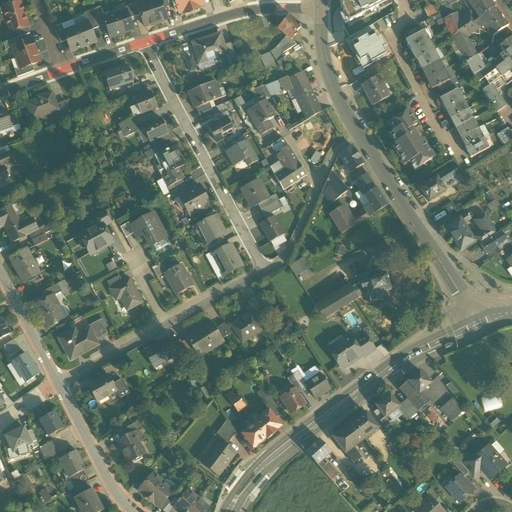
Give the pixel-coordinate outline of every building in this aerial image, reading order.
[(154,0),(148,2),(156,24),(167,20),(163,9),(160,0),(154,0)] [(169,7),(168,5),(166,0),(160,0),(163,9),(169,7)] [(185,14),(192,12),(187,0),(173,0),(174,3),(178,14),(185,12),(185,14)] [(187,0),(192,12),(199,10),(198,7),(204,5),(202,0),(187,0)] [(388,0),(339,0),(342,5),(341,6),(346,15),(349,22),(389,1),(388,0)] [(435,5),(432,0),(422,0),(427,9),(435,5)] [(450,5),(458,0),(451,0),(448,2),(446,0),(444,0),(436,4),(444,22),(455,16),(450,5)] [(471,6),(466,0),(461,0),(467,9),(471,6)] [(495,7),(489,0),(466,0),(471,6),(480,18),(495,7)] [(342,24),(349,37),(353,35),(386,17),(382,9),(391,5),(389,1),(349,22),(346,15),(345,16),(342,24)] [(0,21),(5,20),(25,14),(24,11),(23,11),(21,2),(9,5),(1,8),(0,8),(0,21)] [(145,28),(156,24),(148,2),(138,6),(137,6),(140,15),(145,28)] [(137,4),(131,6),(135,17),(140,15),(137,6),(138,6),(137,4)] [(427,9),(432,18),(440,14),(438,10),(437,9),(435,5),(427,9)] [(129,19),(135,17),(131,6),(124,8),(125,11),(126,11),(129,19)] [(469,11),(477,20),(480,18),(471,6),(467,9),(469,11)] [(495,7),(480,18),(484,25),(493,37),(508,26),(495,7)] [(100,8),(94,10),(100,27),(106,25),(103,19),(104,19),(100,8)] [(91,31),(100,27),(94,10),(83,14),(87,23),(91,31)] [(125,11),(115,15),(122,35),(133,31),(129,19),(126,11),(125,11)] [(444,22),(452,38),(464,29),(476,20),(477,20),(469,11),(457,20),(455,16),(444,22)] [(26,18),(25,14),(5,20),(8,33),(16,30),(28,27),(25,18),(26,18)] [(110,39),(122,35),(115,15),(104,19),(103,19),(106,25),(110,39)] [(286,36),(290,40),(290,39),(296,33),(295,33),(299,28),(299,25),(289,16),(277,29),(286,36)] [(481,27),(484,25),(480,18),(477,20),(476,20),(481,27)] [(476,20),(464,29),(469,36),(481,27),(476,20)] [(87,23),(75,28),(83,47),(87,46),(86,45),(95,41),(91,31),(87,23)] [(16,30),(18,38),(30,34),(28,27),(16,30)] [(80,49),(83,47),(75,28),(64,32),(63,33),(67,41),(71,51),(79,48),(80,49)] [(407,33),(409,38),(420,33),(417,28),(407,33)] [(56,32),(60,43),(67,41),(63,33),(64,32),(63,29),(56,32)] [(452,38),(466,63),(477,56),(466,38),(469,36),(464,29),(452,38)] [(356,41),(351,43),(354,48),(353,48),(360,62),(362,65),(364,69),(390,54),(386,46),(385,46),(380,38),(377,40),(376,39),(377,38),(373,31),(356,41)] [(405,41),(411,51),(429,41),(424,31),(420,33),(409,38),(405,41)] [(193,44),(198,61),(211,58),(211,60),(213,59),(225,55),(226,55),(224,46),(220,34),(208,38),(208,39),(193,44)] [(353,35),(347,39),(353,48),(354,48),(351,43),(356,41),(353,35)] [(276,47),(270,52),(277,62),(284,57),(284,55),(287,50),(296,44),(290,39),(290,40),(286,36),(276,47)] [(505,53),(509,59),(511,57),(511,37),(500,46),(505,53)] [(20,44),(18,38),(3,44),(5,50),(12,48),(12,47),(20,44)] [(12,48),(16,58),(36,51),(32,40),(20,44),(12,47),(12,48)] [(411,51),(416,60),(434,51),(429,41),(411,51)] [(225,55),(226,59),(235,56),(231,44),(224,46),(226,55),(225,55)] [(438,49),(434,51),(439,61),(444,58),(438,49)] [(40,62),(36,51),(16,58),(20,69),(21,70),(32,66),(40,62)] [(416,60),(421,70),(439,61),(434,51),(416,60)] [(459,63),(463,61),(458,51),(454,53),(459,63)] [(266,68),(277,62),(270,52),(259,57),(266,68)] [(481,53),(477,56),(480,62),(484,68),(485,67),(489,65),(486,62),(481,53)] [(479,71),(483,79),(495,70),(509,59),(505,53),(495,60),(489,65),(485,67),(484,68),(479,71)] [(238,65),(235,56),(226,59),(230,68),(238,65)] [(484,68),(480,62),(477,56),(466,63),(477,84),(483,79),(479,71),(484,68)] [(192,57),(184,60),(189,73),(196,70),(192,57)] [(277,62),(279,68),(287,65),(284,57),(277,62)] [(511,81),(511,57),(509,59),(495,70),(500,76),(499,77),(506,86),(511,81)] [(211,58),(198,61),(197,62),(199,71),(215,66),(213,59),(211,60),(211,58)] [(421,70),(426,80),(444,70),(450,67),(446,60),(441,63),(439,61),(421,70)] [(362,65),(352,71),(355,76),(365,71),(364,69),(362,65)] [(15,71),(17,78),(34,72),(32,66),(21,70),(20,69),(15,71)] [(105,75),(109,89),(133,81),(128,67),(105,75)] [(446,73),(444,70),(426,80),(431,90),(437,87),(447,82),(449,80),(454,78),(450,71),(446,73)] [(500,76),(495,70),(483,79),(488,85),(495,80),(499,77),(500,76)] [(302,72),(288,79),(291,86),(296,96),(297,98),(312,91),(302,72)] [(358,80),(362,87),(373,80),(369,74),(358,80)] [(284,92),(288,91),(289,90),(291,86),(288,79),(287,77),(279,81),(284,92)] [(503,89),(506,86),(499,77),(495,80),(503,89)] [(364,91),(373,106),(389,97),(378,78),(373,80),(362,87),(361,87),(363,92),(364,91)] [(447,82),(450,87),(457,83),(454,78),(449,80),(447,82)] [(483,79),(477,84),(482,91),(489,87),(488,85),(483,79)] [(133,83),(133,81),(109,89),(110,91),(133,83)] [(275,82),(264,87),(270,98),(284,92),(279,81),(275,82)] [(188,92),(195,109),(196,109),(209,103),(220,98),(217,90),(213,82),(188,92)] [(453,93),(450,87),(447,82),(437,87),(440,93),(443,98),(453,93)] [(130,95),(131,94),(141,90),(139,83),(127,88),(130,95)] [(482,91),(496,113),(506,107),(491,85),(489,87),(482,91)] [(270,98),(264,87),(254,91),(257,96),(259,95),(261,97),(263,101),(264,101),(265,101),(270,98)] [(217,90),(220,98),(226,96),(223,88),(217,90)] [(144,95),(141,90),(131,94),(133,101),(135,100),(134,99),(144,95)] [(440,99),(445,109),(463,100),(458,90),(453,93),(443,98),(440,99)] [(318,105),(312,91),(297,98),(303,111),(303,112),(314,107),(318,105)] [(32,111),(35,119),(58,110),(52,93),(43,96),(44,98),(27,104),(30,112),(32,111)] [(137,106),(141,114),(156,108),(150,93),(144,95),(134,99),(135,100),(137,106)] [(241,97),(234,101),(238,108),(245,104),(241,97)] [(263,101),(261,97),(253,101),(256,106),(263,101)] [(297,114),(303,111),(297,98),(291,101),(297,114)] [(445,109),(450,119),(468,109),(463,100),(445,109)] [(254,125),(255,127),(267,121),(273,117),(265,101),(264,101),(263,101),(256,106),(250,109),(246,111),(253,125),(254,125)] [(60,104),(64,116),(71,114),(67,102),(60,104)] [(214,114),(212,109),(209,103),(196,109),(198,114),(200,120),(214,114)] [(141,114),(137,106),(129,109),(133,118),(141,114)] [(303,112),(307,120),(318,114),(314,107),(303,112)] [(450,119),(455,128),(473,119),(468,109),(450,119)] [(0,131),(12,127),(8,116),(5,111),(0,112),(0,131)] [(416,166),(417,168),(434,158),(422,140),(420,141),(412,128),(417,125),(408,111),(392,121),(394,124),(391,126),(394,131),(392,132),(395,136),(392,138),(395,143),(395,144),(397,148),(395,149),(402,161),(405,160),(407,164),(410,162),(413,167),(416,166)] [(8,116),(12,127),(19,124),(14,114),(8,116)] [(232,115),(226,118),(234,132),(239,129),(232,115)] [(209,128),(217,144),(235,134),(234,132),(226,118),(209,128)] [(118,126),(121,132),(135,125),(132,119),(118,126)] [(455,128),(460,138),(478,129),(473,119),(455,128)] [(148,142),(149,144),(161,138),(167,134),(160,120),(142,129),(142,130),(148,142)] [(272,129),(267,121),(255,127),(260,136),(272,129)] [(138,132),(135,125),(121,132),(124,139),(138,132)] [(483,126),(478,129),(483,139),(488,136),(489,136),(483,126)] [(265,145),(277,138),(272,129),(260,136),(265,145)] [(460,138),(465,148),(483,139),(478,129),(460,138)] [(498,136),(504,145),(511,140),(511,135),(510,132),(508,129),(498,136)] [(64,134),(56,130),(52,138),(60,141),(64,134)] [(148,142),(142,130),(137,133),(143,145),(148,142)] [(161,138),(164,143),(173,138),(170,133),(167,134),(161,138)] [(230,143),(233,149),(246,141),(244,136),(230,143)] [(493,147),(488,136),(483,139),(489,149),(493,147)] [(277,138),(265,145),(267,149),(270,147),(278,141),(277,138)] [(270,147),(275,155),(287,147),(282,139),(278,141),(270,147)] [(489,149),(483,139),(465,148),(471,158),(489,149)] [(228,157),(233,167),(245,161),(248,166),(258,161),(246,141),(233,149),(235,153),(228,157)] [(143,149),(145,154),(153,150),(150,145),(143,149)] [(344,163),(350,173),(363,164),(352,146),(339,154),(344,163)] [(0,149),(0,156),(10,152),(7,147),(0,149)] [(275,155),(280,161),(285,169),(297,161),(287,147),(275,155)] [(165,163),(170,173),(171,173),(178,169),(185,166),(175,148),(168,152),(167,151),(165,152),(166,153),(158,157),(162,165),(165,163)] [(144,154),(147,160),(157,154),(154,149),(153,150),(145,154),(144,154)] [(225,153),(228,157),(235,153),(233,149),(225,153)] [(0,156),(0,169),(5,167),(15,163),(10,152),(0,156)] [(100,152),(93,156),(99,167),(106,163),(100,152)] [(321,156),(316,152),(310,161),(315,165),(321,156)] [(266,160),(260,163),(264,170),(270,167),(266,160)] [(275,176),(285,169),(280,161),(270,168),(275,176)] [(306,175),(297,161),(285,169),(275,176),(283,191),(306,175)] [(162,165),(157,167),(163,177),(170,173),(165,163),(162,165)] [(345,176),(350,173),(344,163),(339,167),(345,176)] [(10,176),(5,167),(0,169),(0,180),(0,181),(10,176)] [(453,167),(443,173),(448,181),(457,175),(453,167)] [(183,180),(178,169),(171,173),(170,173),(163,177),(163,179),(168,187),(168,188),(182,180),(183,180)] [(335,177),(340,183),(344,179),(339,173),(335,177)] [(441,185),(448,181),(443,173),(436,178),(441,185)] [(321,193),(332,204),(347,192),(340,183),(335,177),(333,175),(330,174),(321,193)] [(360,191),(363,196),(376,188),(367,174),(354,182),(360,191)] [(445,192),(441,185),(436,178),(420,188),(428,202),(445,192)] [(168,187),(163,179),(156,183),(164,197),(169,194),(166,188),(168,187)] [(169,194),(171,193),(185,185),(182,180),(168,188),(168,187),(166,188),(169,194)] [(241,190),(252,209),(258,206),(268,200),(268,199),(258,181),(241,190)] [(188,192),(185,185),(171,193),(175,200),(179,198),(182,196),(181,195),(188,192)] [(182,196),(192,216),(210,206),(199,186),(188,192),(181,195),(182,196)] [(376,188),(363,196),(374,214),(387,205),(376,188)] [(354,194),(358,200),(363,196),(360,191),(354,194)] [(123,195),(113,199),(118,209),(127,205),(123,195)] [(276,195),(270,198),(273,204),(278,201),(279,201),(276,195)] [(190,217),(192,216),(182,196),(179,198),(185,209),(190,217)] [(375,214),(374,214),(363,196),(358,200),(365,210),(369,217),(375,214)] [(179,198),(175,200),(174,200),(180,212),(185,209),(179,198)] [(258,206),(260,211),(273,204),(270,198),(268,199),(268,200),(258,206)] [(279,201),(278,201),(282,209),(288,206),(288,205),(284,198),(279,201)] [(497,200),(487,205),(490,211),(500,206),(497,200)] [(278,201),(273,204),(260,211),(264,218),(280,210),(282,209),(278,201)] [(12,207),(16,216),(24,212),(19,203),(12,207)] [(0,228),(4,227),(12,243),(26,237),(26,236),(29,235),(38,230),(38,229),(33,219),(21,225),(16,216),(12,207),(11,206),(0,211),(0,228)] [(282,209),(280,210),(283,215),(291,211),(288,206),(282,209)] [(342,234),(355,226),(351,219),(343,206),(329,214),(342,234)] [(365,210),(358,214),(363,221),(369,217),(365,210)] [(205,216),(207,221),(215,217),(217,216),(214,211),(205,216)] [(101,224),(103,228),(110,224),(104,212),(96,217),(101,224)] [(144,234),(151,247),(152,246),(166,239),(153,214),(130,226),(134,234),(136,238),(144,234)] [(355,226),(363,221),(358,214),(351,219),(355,226)] [(467,214),(460,218),(463,224),(470,219),(467,214)] [(477,240),(480,245),(497,234),(485,215),(475,221),(482,233),(477,236),(477,240)] [(200,235),(205,245),(206,245),(221,236),(225,234),(215,217),(207,221),(193,229),(197,236),(200,235)] [(260,225),(270,243),(284,236),(274,217),(260,225)] [(474,242),(463,224),(460,218),(445,228),(459,251),(474,242)] [(120,228),(125,238),(134,234),(130,226),(128,223),(120,228)] [(49,224),(41,228),(44,235),(52,230),(49,224)] [(89,254),(92,255),(95,253),(96,250),(105,246),(107,247),(110,245),(111,242),(108,236),(107,236),(104,231),(105,230),(103,228),(101,224),(80,235),(84,241),(85,241),(89,248),(88,251),(89,254)] [(29,235),(32,241),(44,235),(41,228),(38,229),(38,230),(29,235)] [(480,245),(486,255),(497,247),(506,240),(505,239),(501,232),(497,234),(480,245)] [(44,235),(32,241),(35,247),(47,241),(44,235)] [(206,245),(209,250),(224,242),(221,236),(206,245)] [(273,249),(287,242),(284,236),(270,243),(273,249)] [(497,247),(501,251),(511,242),(508,237),(505,239),(506,240),(497,247)] [(156,252),(169,245),(166,239),(152,246),(156,252)] [(227,247),(224,242),(209,250),(212,255),(227,247)] [(212,255),(223,276),(242,266),(230,245),(227,247),(212,255)] [(345,248),(337,245),(334,255),(342,257),(345,248)] [(10,259),(23,283),(39,275),(26,250),(10,259)] [(206,256),(218,279),(223,276),(210,254),(206,256)] [(289,267),(296,278),(311,269),(304,257),(289,267)] [(112,263),(106,266),(109,273),(116,269),(112,263)] [(151,269),(157,278),(164,275),(166,273),(161,263),(151,269)] [(164,275),(176,296),(192,287),(180,265),(166,273),(164,275)] [(61,267),(55,270),(58,278),(65,275),(61,267)] [(369,302),(381,299),(379,294),(386,292),(390,291),(388,282),(386,274),(377,277),(375,276),(371,277),(369,273),(357,276),(360,284),(352,288),(357,298),(363,294),(367,293),(369,302)] [(107,284),(110,290),(123,284),(119,277),(107,284)] [(120,299),(127,311),(142,303),(129,280),(123,284),(110,290),(110,291),(116,301),(120,299)] [(57,285),(61,292),(61,293),(62,295),(68,291),(63,282),(57,285)] [(42,293),(45,300),(53,296),(53,297),(61,293),(61,292),(57,285),(42,293)] [(323,319),(331,314),(355,299),(357,298),(352,288),(351,287),(344,292),(324,304),(316,309),(323,319)] [(388,297),(386,292),(379,294),(381,299),(383,301),(386,300),(388,297)] [(40,318),(45,327),(51,323),(52,324),(54,325),(57,324),(57,321),(57,320),(62,317),(55,305),(57,304),(53,297),(53,296),(45,300),(35,306),(40,314),(42,317),(40,318)] [(247,303),(253,312),(263,306),(257,296),(247,303)] [(280,305),(273,310),(277,316),(284,311),(280,305)] [(231,326),(242,344),(262,331),(250,313),(231,326)] [(0,339),(10,334),(2,320),(0,321),(0,339)] [(90,330),(95,340),(107,333),(100,320),(87,328),(89,330),(90,330)] [(195,352),(195,353),(210,344),(213,349),(224,342),(222,340),(215,329),(211,322),(198,331),(197,330),(186,338),(187,340),(195,352)] [(215,329),(222,340),(231,334),(224,324),(215,329)] [(365,335),(370,332),(367,327),(362,330),(365,335)] [(59,340),(71,361),(98,345),(95,340),(90,330),(89,330),(76,338),(73,332),(59,340)] [(370,332),(365,335),(371,345),(376,342),(370,332)] [(330,348),(344,339),(341,335),(327,344),(330,348)] [(362,356),(362,358),(375,350),(371,345),(365,335),(354,343),(362,356)] [(339,368),(343,368),(346,366),(347,364),(356,357),(359,358),(362,356),(354,343),(349,336),(344,339),(343,342),(330,351),(337,362),(337,364),(339,368)] [(144,352),(153,369),(154,368),(153,366),(166,358),(167,361),(177,355),(171,345),(167,338),(144,352)] [(343,342),(344,339),(330,348),(329,349),(330,351),(343,342)] [(13,340),(3,346),(6,352),(17,345),(13,340)] [(177,355),(179,359),(188,354),(181,343),(180,340),(171,345),(177,355)] [(195,352),(187,340),(181,343),(188,354),(189,355),(195,352)] [(289,341),(280,347),(281,348),(285,354),(294,348),(289,341)] [(210,344),(195,353),(199,358),(213,349),(210,344)] [(17,345),(6,352),(10,357),(20,350),(17,345)] [(285,354),(281,348),(277,351),(282,359),(286,356),(285,354)] [(26,354),(13,362),(26,383),(39,375),(26,354)] [(153,366),(154,368),(167,361),(166,358),(153,366)] [(115,367),(118,372),(128,366),(125,361),(115,367)] [(26,383),(13,362),(7,366),(19,387),(26,383)] [(305,384),(320,374),(315,366),(303,374),(301,376),(304,381),(304,382),(305,384)] [(292,375),(292,376),(298,372),(301,376),(303,374),(298,367),(290,372),(292,375)] [(407,382),(417,392),(419,394),(421,393),(431,384),(428,380),(426,377),(425,377),(419,371),(416,371),(413,374),(413,376),(407,382)] [(292,376),(299,385),(304,382),(304,381),(301,376),(298,372),(292,376)] [(258,376),(262,384),(269,381),(265,373),(258,376)] [(307,387),(315,400),(330,390),(320,374),(305,384),(307,387)] [(294,390),(297,394),(302,390),(299,385),(292,376),(292,375),(287,379),(294,390)] [(88,387),(97,403),(116,392),(113,386),(107,376),(88,387)] [(118,391),(122,398),(129,394),(121,381),(114,385),(118,391)] [(305,384),(304,382),(299,385),(302,390),(307,387),(305,384)] [(399,390),(407,400),(417,392),(407,382),(399,390)] [(446,387),(454,396),(458,392),(450,383),(446,387)] [(207,385),(200,389),(206,400),(213,396),(207,385)] [(256,394),(263,402),(270,397),(264,387),(256,394)] [(281,399),(291,414),(304,405),(297,394),(294,390),(281,399)] [(226,396),(230,402),(236,398),(232,392),(226,396)] [(408,401),(399,407),(399,408),(408,420),(418,412),(429,403),(421,393),(419,394),(417,392),(407,400),(408,401)] [(378,409),(385,418),(388,416),(397,409),(399,408),(399,407),(390,395),(389,396),(388,394),(383,398),(384,399),(376,406),(378,409)] [(503,407),(499,394),(481,398),(485,412),(503,407)] [(238,397),(236,398),(230,402),(238,411),(245,406),(238,397)] [(270,412),(275,419),(282,414),(270,397),(263,402),(262,403),(268,411),(269,410),(270,412)] [(460,397),(456,400),(463,408),(467,405),(460,397)] [(440,410),(447,418),(460,407),(453,399),(440,410)] [(447,418),(451,422),(464,411),(460,407),(447,418)] [(373,413),(380,421),(385,418),(378,409),(373,413)] [(388,416),(392,422),(393,423),(402,416),(397,409),(388,416)] [(260,419),(253,424),(265,440),(282,428),(275,419),(270,412),(269,410),(268,411),(259,418),(260,419)] [(430,412),(425,416),(432,424),(436,420),(430,412)] [(346,453),(353,464),(360,459),(352,448),(356,445),(358,448),(361,446),(359,443),(378,429),(366,413),(360,418),(359,416),(345,427),(345,428),(333,438),(345,454),(346,453)] [(40,421),(49,437),(62,429),(54,414),(40,421)] [(249,419),(253,424),(260,419),(259,418),(256,414),(249,419)] [(392,422),(388,416),(385,418),(380,421),(380,422),(384,427),(392,422)] [(487,422),(492,428),(499,422),(494,416),(487,422)] [(221,441),(226,446),(233,436),(234,429),(228,419),(226,422),(214,437),(220,442),(221,441)] [(121,432),(124,438),(133,434),(133,435),(138,432),(141,431),(137,423),(121,432)] [(265,441),(265,440),(253,424),(240,435),(252,450),(265,441)] [(26,433),(24,429),(5,437),(11,449),(13,453),(17,451),(27,446),(31,444),(26,433)] [(31,430),(26,433),(31,444),(33,449),(39,447),(31,430)] [(143,441),(138,432),(133,435),(138,444),(143,441)] [(472,433),(463,441),(466,446),(476,438),(472,433)] [(117,442),(128,464),(144,455),(138,444),(133,435),(133,434),(124,438),(117,442)] [(305,452),(321,469),(325,466),(321,462),(331,453),(319,440),(305,452)] [(204,463),(219,474),(235,453),(226,446),(221,441),(220,442),(204,463)] [(389,445),(395,453),(400,449),(394,441),(389,445)] [(39,449),(45,461),(58,454),(52,442),(52,443),(39,449)] [(496,458),(498,457),(504,451),(495,442),(488,448),(496,458)] [(26,456),(29,455),(27,446),(17,451),(19,458),(26,456)] [(455,447),(450,451),(455,457),(460,453),(455,447)] [(487,471),(492,478),(506,466),(498,457),(496,458),(488,448),(474,460),(470,456),(460,464),(469,473),(472,477),(481,470),(482,471),(487,471)] [(7,450),(10,461),(26,457),(26,456),(19,458),(17,451),(13,453),(11,449),(7,450)] [(67,473),(70,479),(83,472),(78,463),(81,462),(76,452),(66,457),(66,458),(59,462),(65,472),(67,473)] [(452,463),(464,477),(469,473),(460,464),(457,460),(452,463)] [(321,469),(325,475),(331,469),(326,464),(325,466),(321,469)] [(145,476),(149,479),(154,474),(157,471),(152,467),(145,476)] [(337,476),(331,469),(325,475),(332,481),(337,476)] [(70,479),(75,488),(87,482),(88,481),(83,472),(70,479)] [(139,491),(149,499),(163,483),(154,474),(149,479),(139,491)] [(446,487),(453,479),(450,476),(442,484),(446,487)] [(446,488),(459,504),(465,499),(464,498),(472,491),(459,476),(446,488)] [(167,478),(163,483),(173,491),(177,486),(167,478)] [(92,491),(87,482),(75,488),(79,497),(92,491)] [(173,491),(163,483),(149,499),(159,508),(166,499),(173,491)] [(429,497),(433,503),(434,502),(439,498),(431,489),(425,493),(429,497)] [(75,499),(81,511),(102,511),(103,511),(92,491),(79,497),(75,499)] [(174,508),(178,511),(187,511),(198,500),(189,491),(180,502),(174,508)] [(203,496),(199,500),(207,508),(211,503),(203,496)] [(442,511),(434,502),(433,503),(429,497),(416,509),(418,511),(442,511)] [(175,498),(171,503),(163,511),(171,511),(174,508),(180,502),(175,498)] [(158,508),(163,511),(171,503),(166,499),(159,508),(158,508)] [(199,500),(198,500),(187,511),(204,511),(208,508),(207,508),(199,500)]
